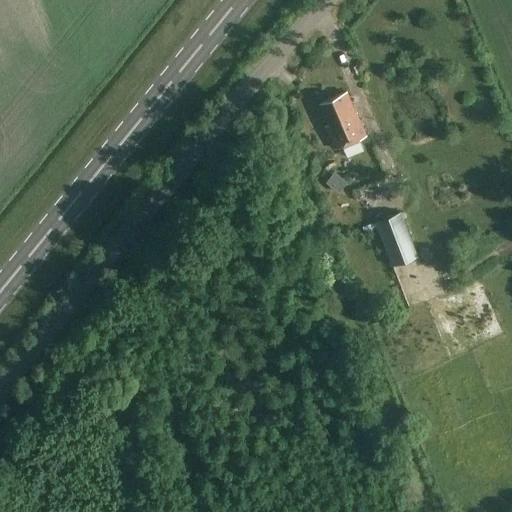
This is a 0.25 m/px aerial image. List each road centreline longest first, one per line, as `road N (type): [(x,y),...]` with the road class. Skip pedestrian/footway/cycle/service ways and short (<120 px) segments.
road 1 (unclassified): [(0,387),(323,0)]
road 2 (primary): [(0,290),(238,0)]
